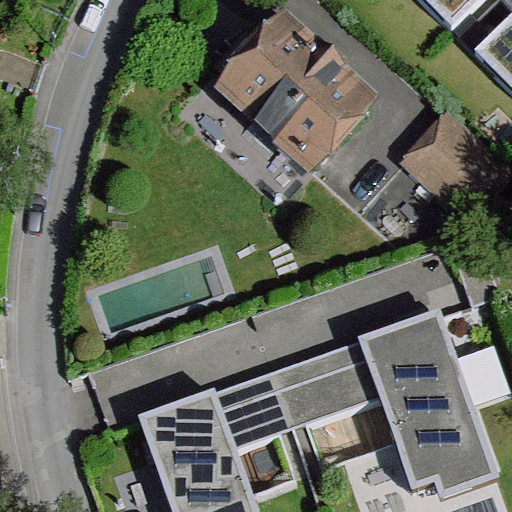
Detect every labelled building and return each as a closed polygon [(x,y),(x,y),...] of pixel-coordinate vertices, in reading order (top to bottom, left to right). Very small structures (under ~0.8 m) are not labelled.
[(511,0),(425,0),(458,32),(489,0),(506,0),(511,5),(511,14),(475,52),(511,88),(511,0)] [(288,35),(232,97),(311,170),(367,108),(288,35)] [(511,179),(449,122),(408,168),(471,223),(511,179)] [(504,300),(477,238),(449,250),(475,312),(504,300)] [(439,322),(358,350),(378,406),(409,499),(435,490),(441,507),(496,488),(439,322)] [(358,350),(211,403),(231,459),(378,406),(358,350)] [(211,403),(136,430),(166,511),(250,511),(231,459),(211,403)]
